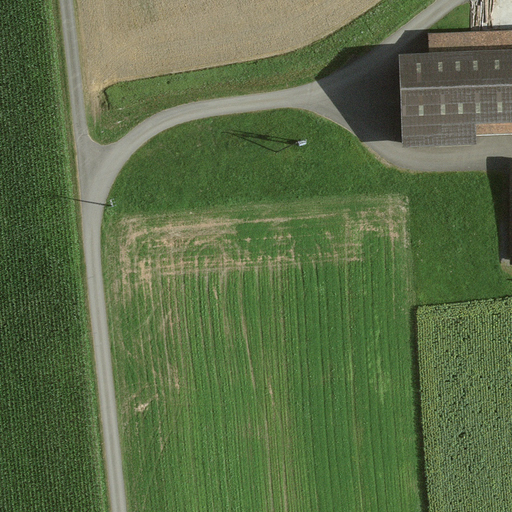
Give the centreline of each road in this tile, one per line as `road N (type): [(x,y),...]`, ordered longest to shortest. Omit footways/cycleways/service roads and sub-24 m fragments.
road 1 (track): [(451,0),(336,83),(168,118),(87,179),(121,511)]
road 2 (track): [(66,0),(87,179)]
